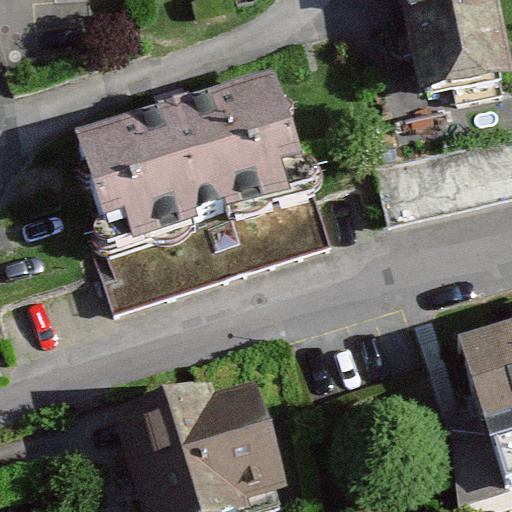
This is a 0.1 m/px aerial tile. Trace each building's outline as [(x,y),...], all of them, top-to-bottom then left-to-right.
[(485,0),(407,0),(422,66),(497,50),(485,0)] [(271,110),(88,170),(122,272),(305,211),(271,110)] [(384,211),(511,209),(511,161),(383,164),(384,211)] [(511,331),(488,339),(503,394),(475,402),(494,469),(511,464),(511,331)] [(274,511),(247,426),(128,464),(143,511),(274,511)]
